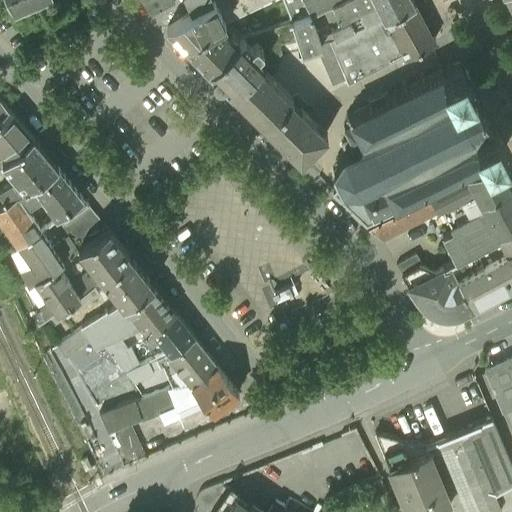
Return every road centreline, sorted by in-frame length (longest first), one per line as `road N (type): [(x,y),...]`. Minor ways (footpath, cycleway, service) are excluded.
road 1 (residential): [(9,78),(262,383),(277,391),(399,329)]
road 2 (residential): [(399,329),(366,256),(121,0)]
road 3 (tertiary): [(424,363),(156,482)]
